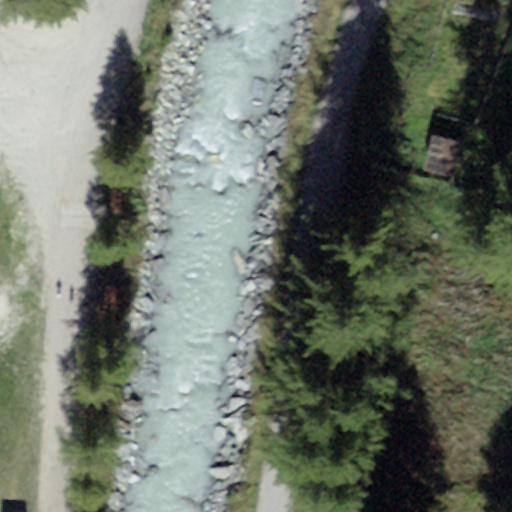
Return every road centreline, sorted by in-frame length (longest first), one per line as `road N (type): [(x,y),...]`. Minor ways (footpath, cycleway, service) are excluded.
road 1 (track): [(47,511),(82,112),(124,0)]
road 2 (track): [(276,511),(337,63),(361,0)]
